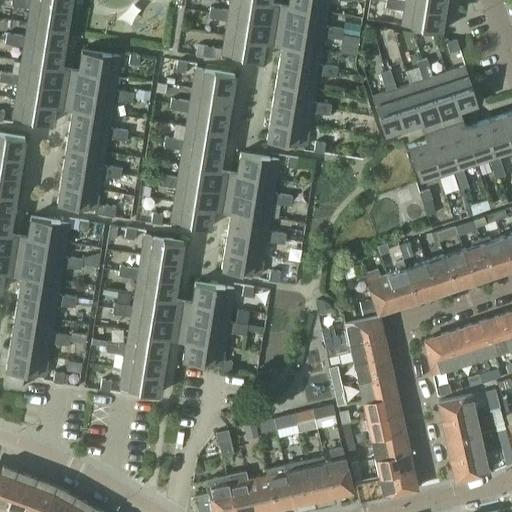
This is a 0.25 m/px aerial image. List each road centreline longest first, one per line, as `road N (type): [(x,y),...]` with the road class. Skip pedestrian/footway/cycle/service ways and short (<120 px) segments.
road 1 (residential): [(441,506),(403,335),(408,321),(511,287)]
road 2 (residential): [(153,511),(0,436)]
